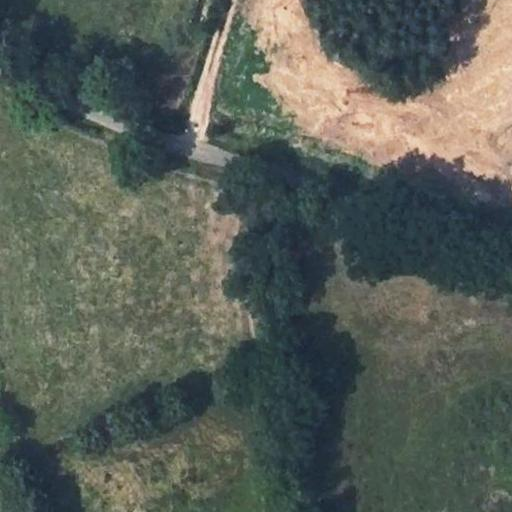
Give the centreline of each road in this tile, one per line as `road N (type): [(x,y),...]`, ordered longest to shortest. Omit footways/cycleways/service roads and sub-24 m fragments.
road 1 (unclassified): [(511,235),(349,200),(186,146)]
road 2 (unclassified): [(186,146),(80,109),(0,66)]
road 3 (unclassified): [(186,146),(237,0)]
